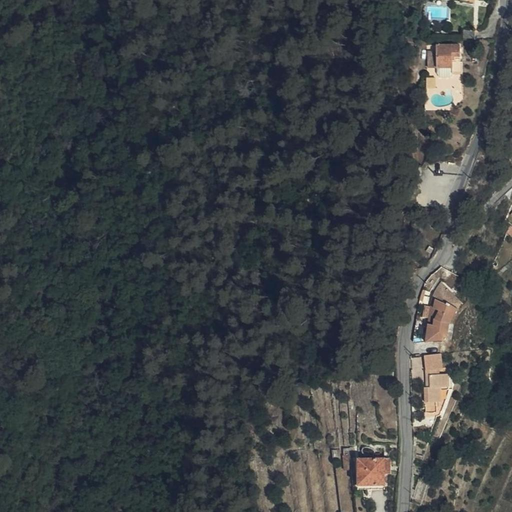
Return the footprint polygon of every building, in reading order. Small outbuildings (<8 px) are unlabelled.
[(464,29),(464,38),(475,39),(475,29),(464,29)] [(461,55),(461,45),(438,46),(438,52),(429,53),(430,69),(439,68),(453,68),(453,56),(461,55)] [(453,73),(453,68),(439,68),(439,73),(441,78),(451,77),(453,73)] [(437,88),(437,77),(429,77),(429,87),(437,88)] [(449,318),(453,299),(437,285),(432,294),(423,341),(443,341),(448,321),(449,318)] [(459,304),(453,299),(449,318),(459,304)] [(437,353),(421,354),(422,370),(435,369),(439,369),(437,353)] [(424,413),(433,413),(437,389),(441,369),(439,369),(435,369),(435,374),(423,376),(424,386),(421,388),(424,413)] [(437,389),(446,387),(445,369),(441,369),(437,389)] [(387,475),(387,460),(362,460),(362,484),(387,484),(387,475)] [(394,461),(387,460),(387,475),(395,475),(394,461)]
